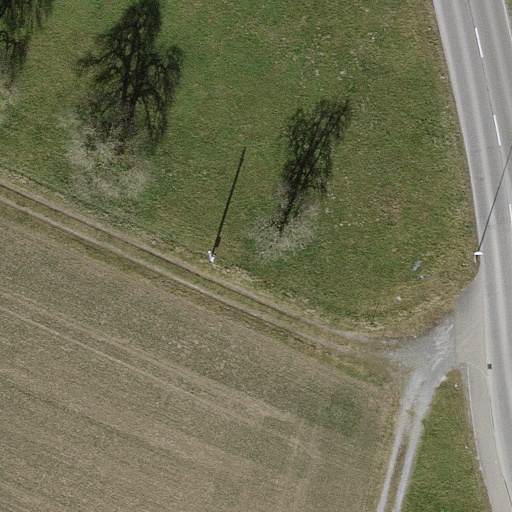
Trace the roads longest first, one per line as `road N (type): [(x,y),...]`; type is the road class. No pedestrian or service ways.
road 1 (track): [(511,316),(428,372),(393,511)]
road 2 (tertiary): [(511,212),(473,0)]
